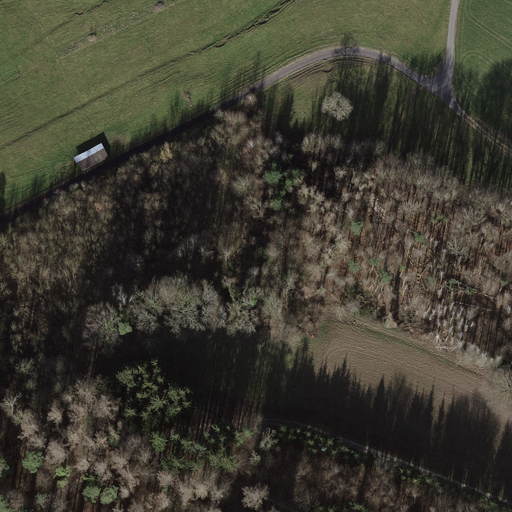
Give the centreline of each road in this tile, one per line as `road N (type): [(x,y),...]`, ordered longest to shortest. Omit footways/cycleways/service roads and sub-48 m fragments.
road 1 (track): [(0,218),(336,54),(374,55),(409,71),(511,153)]
road 2 (track): [(511,505),(270,421),(177,430),(144,439),(127,454)]
road 3 (track): [(295,511),(182,457),(127,454),(57,498),(0,503)]
